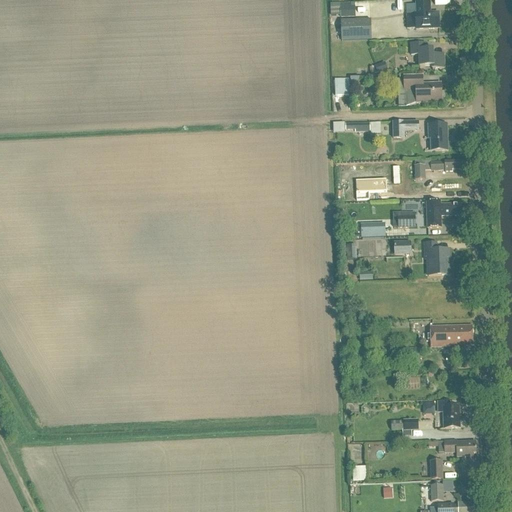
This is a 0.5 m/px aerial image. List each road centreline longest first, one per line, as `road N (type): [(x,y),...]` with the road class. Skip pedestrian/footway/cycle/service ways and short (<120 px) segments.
road 1 (unclassified): [(493,511),(474,0)]
road 2 (track): [(478,113),(321,118)]
